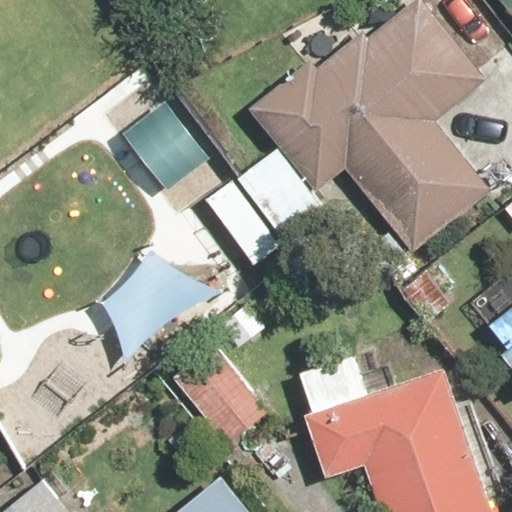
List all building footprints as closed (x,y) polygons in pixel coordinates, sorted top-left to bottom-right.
[(409,0),(393,0),(255,115),(281,146),(320,193),(351,167),(420,250),(499,185),(440,114),(478,82),(409,0)] [(320,193),(281,146),(240,181),(290,242),(332,207),(320,193)] [(511,307),(485,329),(511,363),(511,307)] [(273,405),(214,340),(172,378),(231,443),(273,405)] [(496,511),(447,367),(372,392),(358,353),(294,375),(328,477),(366,465),(382,511),(496,511)] [(253,511),(220,471),(169,511),(253,511)] [(0,511),(67,511),(39,479),(0,511)]
